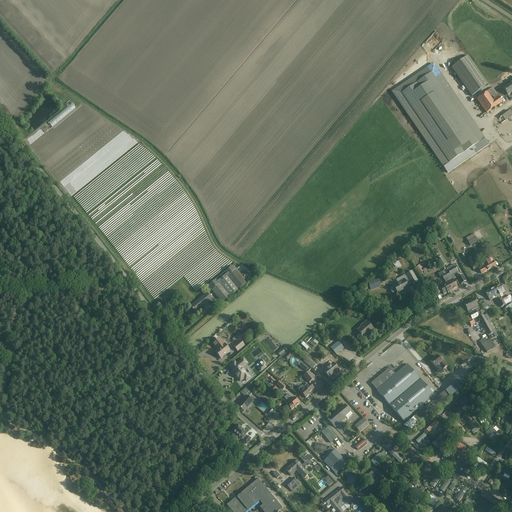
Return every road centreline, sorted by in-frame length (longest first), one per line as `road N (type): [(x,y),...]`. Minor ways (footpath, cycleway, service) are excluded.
road 1 (unclassified): [(268,441),(209,381),(0,117)]
road 2 (tertiary): [(268,441),(390,339),(511,265)]
